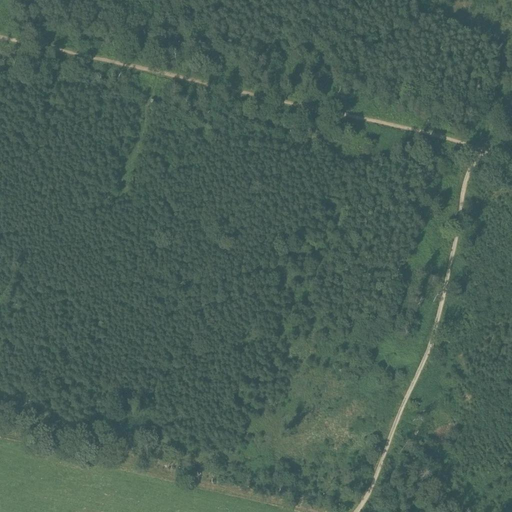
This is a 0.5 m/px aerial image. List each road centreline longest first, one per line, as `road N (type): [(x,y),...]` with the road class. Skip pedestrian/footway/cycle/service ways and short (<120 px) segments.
road 1 (track): [(474,149),(0,38)]
road 2 (track): [(353,511),(394,451),(425,369),(474,149)]
road 3 (track): [(340,511),(0,435)]
